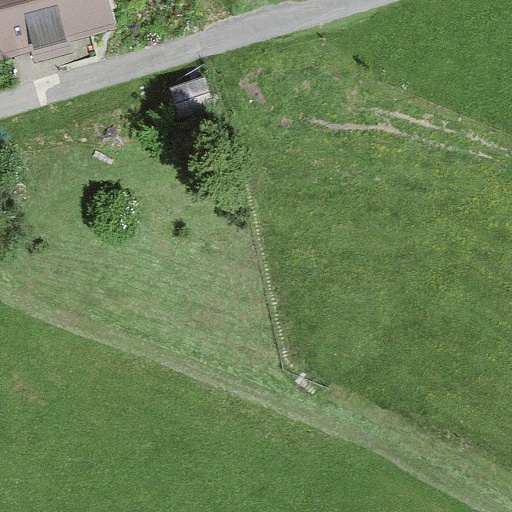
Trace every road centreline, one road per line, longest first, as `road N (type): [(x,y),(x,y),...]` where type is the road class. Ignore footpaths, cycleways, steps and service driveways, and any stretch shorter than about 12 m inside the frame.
road 1 (track): [(212,40),(0,107)]
road 2 (track): [(352,0),(212,40)]
